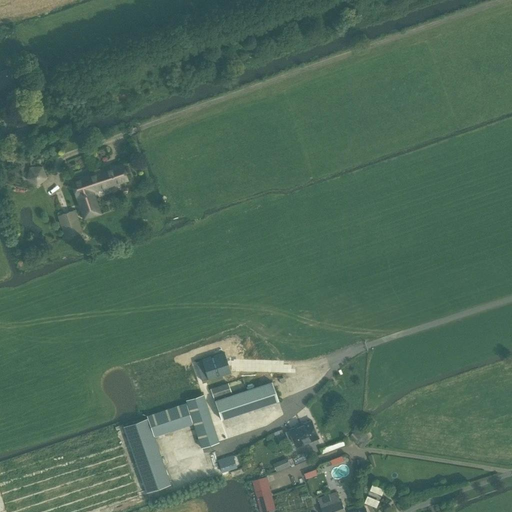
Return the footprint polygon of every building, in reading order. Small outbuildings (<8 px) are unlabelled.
[(0,72),(0,96),(16,91),(8,69),(0,72)] [(83,219),(96,215),(89,194),(128,181),(121,163),(71,181),(83,219)] [(37,186),(41,182),(46,178),(42,168),(30,168),(27,178),(37,186)] [(65,237),(81,232),(74,210),(57,216),(65,237)] [(213,356),(195,362),(201,381),(202,380),(230,371),(230,370),(229,371),(223,354),(224,353),(224,352),(213,356)] [(221,420),(278,401),(272,382),(214,401),(221,420)] [(213,399),(231,393),(227,383),(210,389),(213,399)] [(185,400),(186,402),(193,423),(193,424),(201,448),(218,442),(203,394),(185,400)] [(123,426),(146,493),(170,485),(153,436),(193,423),(186,402),(146,416),(147,418),(123,426)] [(293,448),(319,437),(312,421),(290,430),(293,437),(289,439),(293,448)] [(350,436),(363,448),(370,441),(363,434),(362,434),(357,429),(350,436)] [(233,455),(217,460),(222,473),(237,468),(233,455)] [(267,477),(254,480),(256,491),(261,511),(269,511),(276,510),(272,494),(270,488),(268,478),(267,477)] [(340,500),(337,491),(326,495),(318,499),(322,511),(345,511),(341,499),(340,500)]
